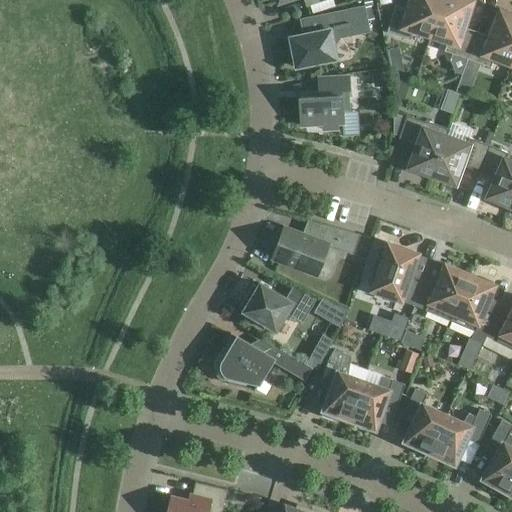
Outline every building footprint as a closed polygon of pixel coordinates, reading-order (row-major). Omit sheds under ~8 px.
[(430,36),(442,0),(411,0),(409,10),(395,6),(387,33),(410,41),(413,30),(430,36)] [(467,59),(477,32),(463,28),(472,2),(467,0),(466,0),(442,0),(430,36),(447,41),(444,52),(467,59)] [(368,28),(367,20),(373,19),(371,6),(364,8),(364,7),(321,16),(324,27),(320,32),(290,38),(293,50),(289,51),(291,65),(295,64),(296,68),(336,60),(333,45),(335,45),(343,33),(368,28)] [(477,32),(467,59),(490,68),(494,58),(511,64),(511,60),(511,12),(509,12),(505,14),(500,12),(490,37),(477,32)] [(392,71),(393,95),(405,99),(412,77),(392,71)] [(379,85),(388,85),(387,72),(374,73),(375,81),(379,85)] [(301,126),(323,125),(323,130),(338,129),(337,124),(343,124),(342,112),(350,112),(348,77),(318,78),(319,97),(299,98),(301,126)] [(432,176),(449,129),(425,121),(425,122),(406,115),(397,143),(415,149),(408,168),(432,176)] [(449,129),(432,176),(455,185),(462,166),(479,172),(489,145),(470,138),(468,144),(447,136),(450,129),(449,129)] [(489,145),(479,172),(495,179),(487,197),(509,207),(511,201),(511,161),(506,159),(508,154),(489,145)] [(328,226),(322,243),(284,228),(272,259),(317,276),(328,246),(353,255),(360,235),(328,226)] [(414,306),(425,279),(411,274),(418,254),(387,243),(384,253),(379,252),(373,271),(377,273),(371,291),(414,306)] [(450,321),(470,275),(445,264),(437,284),(425,279),(414,306),(450,321)] [(483,344),(498,310),(487,305),(495,286),(470,275),(450,321),(474,331),(471,339),(483,344)] [(260,284),(258,288),(253,285),(240,305),(246,308),(243,312),(254,318),(252,322),(263,329),(265,325),(276,331),(284,318),(288,320),(291,315),(302,322),(315,300),(293,287),(286,299),(260,284)] [(340,328),(347,311),(322,298),(314,312),(340,328)] [(511,349),(511,310),(510,316),(498,310),(483,344),(486,337),(511,349)] [(215,364),(215,371),(217,376),(222,381),(228,383),(227,384),(253,390),(253,391),(254,392),(273,359),(230,333),(230,335),(231,335),(220,353),(221,353),(217,359),(215,364)] [(337,415),(349,420),(363,382),(348,377),(351,355),(334,349),(329,357),(321,380),(333,384),(322,416),(335,420),(337,415)] [(419,355),(406,350),(398,370),(412,375),(419,355)] [(305,380),(312,368),(284,351),(276,363),(305,380)] [(363,382),(349,420),(375,429),(384,403),(397,407),(405,385),(385,377),(379,388),(363,382)] [(429,453),(446,416),(422,405),(427,394),(415,389),(405,410),(417,416),(405,441),(429,453)] [(446,416),(429,453),(454,464),(466,439),(478,444),(491,415),(479,409),(476,417),(468,413),(461,423),(446,416)] [(507,492),(511,482),(511,449),(511,447),(511,435),(509,434),(511,428),(511,426),(501,420),(485,448),(497,454),(483,479),(507,492)] [(171,496),(166,511),(221,511),(227,490),(196,482),(191,501),(171,496)]
